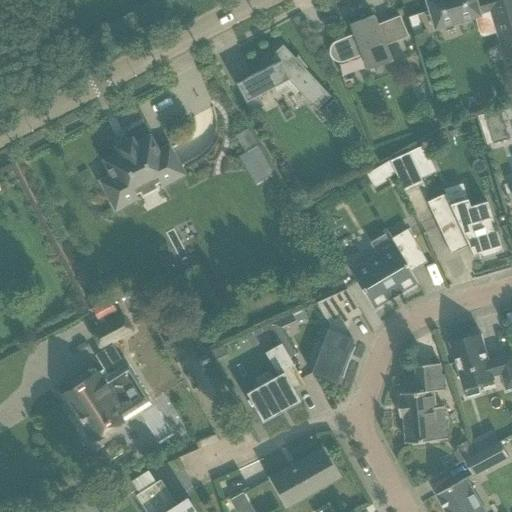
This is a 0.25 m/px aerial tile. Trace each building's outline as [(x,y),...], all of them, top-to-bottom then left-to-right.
[(371,0),(355,0),(356,8),(372,6),(371,0)] [(473,0),(424,0),(430,16),(433,29),(472,17),(489,12),(496,33),(506,64),(511,62),(511,0),(477,0),(474,1),(473,0)] [(422,33),(416,14),(407,17),(413,35),(422,33)] [(329,49),(328,51),(329,54),(330,57),(331,60),(334,61),(337,63),(339,63),(342,62),(361,55),(367,69),(391,60),(385,45),(377,24),(373,15),(349,25),(353,34),(334,42),(332,44),(330,46),(329,49)] [(399,16),(390,19),(398,40),(407,37),(399,16)] [(235,84),(245,102),(250,113),(263,106),(257,95),(287,80),(315,110),(329,96),(303,68),(305,67),(305,68),(306,67),(302,62),(297,54),(296,55),(297,57),(294,58),(282,45),(273,53),(274,55),(278,62),(235,84)] [(332,101),(324,108),(331,116),(339,108),(332,101)] [(498,110),(483,114),(492,144),(507,139),(498,110)] [(255,145),(246,129),(234,136),(243,152),(255,145)] [(183,175),(168,145),(156,151),(149,136),(133,144),(131,139),(115,147),(117,153),(102,161),(110,176),(99,182),(114,211),(135,200),(129,187),(155,173),(162,186),(183,175)] [(410,153),(390,162),(395,174),(404,192),(424,183),(410,153)] [(389,161),(366,175),(375,189),(386,182),(385,180),(395,174),(390,162),(389,161)] [(445,194),(426,202),(450,254),(467,246),(472,256),(477,255),(478,258),(501,251),(495,230),(497,230),(495,224),(493,224),(486,201),(469,207),(466,199),(449,204),(445,194)] [(393,245),(349,270),(372,310),(373,309),(373,308),(388,299),(389,300),(390,299),(389,298),(399,293),(399,294),(401,293),(400,292),(416,283),(416,284),(417,283),(410,272),(426,262),(407,229),(390,239),(393,245)] [(341,378),(342,378),(344,371),(346,365),(349,359),(351,353),(354,347),(353,346),(352,347),(349,346),(352,339),(344,336),(350,320),(360,313),(344,286),(316,303),(329,325),(311,373),(335,383),(338,375),(341,376),(341,378)] [(86,323),(99,348),(134,329),(121,305),(86,323)] [(300,309),(291,313),(296,323),(305,319),(300,309)] [(269,324),(280,344),(289,339),(284,330),(296,323),(291,313),(269,324)] [(481,335),(450,343),(463,388),(494,379),(493,377),(501,375),(505,391),(511,388),(511,354),(489,361),(481,335)] [(276,375),(245,393),(247,398),(245,399),(249,407),(252,406),(261,423),(299,401),(293,391),(304,385),(280,344),(264,353),(276,375)] [(222,345),(208,352),(213,361),(226,354),(222,345)] [(122,360),(98,375),(96,372),(60,395),(72,414),(74,412),(92,440),(132,415),(150,404),(122,360)] [(402,399),(399,400),(400,417),(404,416),(407,443),(438,440),(437,425),(445,424),(443,407),(435,407),(434,391),(442,391),(439,364),(416,366),(418,392),(402,394),(402,399)] [(132,421),(142,440),(153,434),(143,415),(132,421)] [(479,453),(498,443),(492,432),(473,442),(479,453)] [(475,455),(465,460),(473,475),(508,457),(500,442),(498,443),(479,453),(475,455)] [(460,463),(465,460),(475,455),(469,444),(454,452),(460,463)] [(337,477),(321,450),(270,479),(283,502),(324,479),(327,483),(337,477)] [(485,511),(466,478),(436,494),(446,511),(485,511)] [(191,511),(184,501),(174,508),(157,481),(134,495),(145,511),(153,511),(155,511),(191,511)] [(235,509),(249,502),(244,493),(230,501),(235,509)] [(57,511),(97,511),(88,500),(57,511)]
